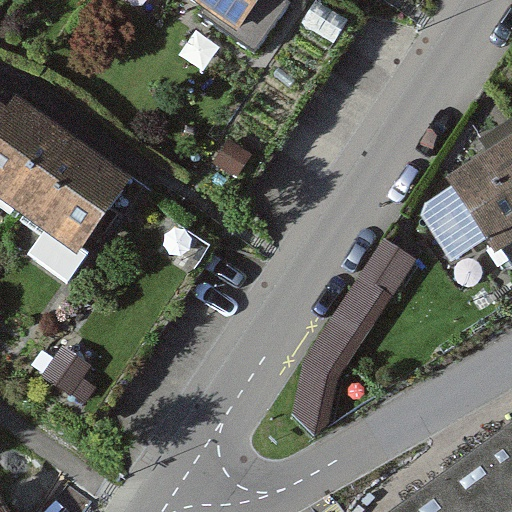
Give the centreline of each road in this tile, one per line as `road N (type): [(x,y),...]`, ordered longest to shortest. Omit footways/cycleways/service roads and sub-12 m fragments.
road 1 (unclassified): [(205,485),(224,420),(500,0)]
road 2 (residential): [(511,360),(296,485),(262,498),(205,485)]
